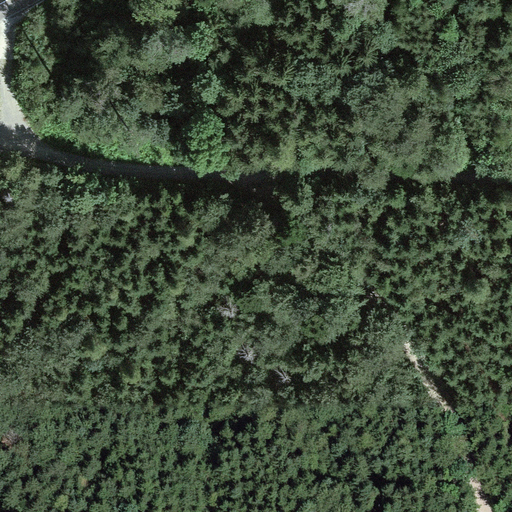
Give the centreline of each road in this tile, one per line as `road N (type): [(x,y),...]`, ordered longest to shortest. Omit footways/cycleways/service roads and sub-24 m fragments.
road 1 (track): [(0,146),(99,168),(511,176)]
road 2 (track): [(489,511),(476,464),(402,331),(252,173)]
road 3 (track): [(9,0),(2,52),(9,146)]
